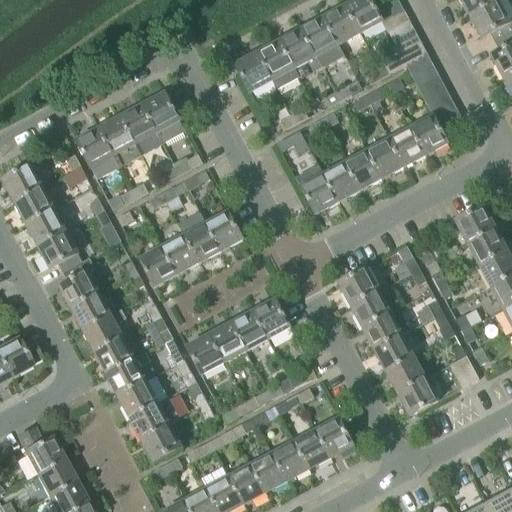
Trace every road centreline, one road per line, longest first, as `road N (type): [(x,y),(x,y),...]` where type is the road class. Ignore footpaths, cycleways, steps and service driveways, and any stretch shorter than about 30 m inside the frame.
road 1 (residential): [(301,263),(187,58),(0,158)]
road 2 (residential): [(301,263),(507,154),(429,0)]
road 3 (residential): [(0,231),(77,379),(0,422)]
road 4 (residential): [(408,467),(301,263)]
